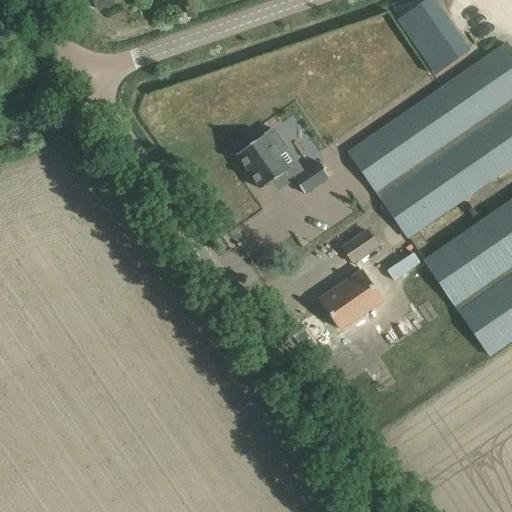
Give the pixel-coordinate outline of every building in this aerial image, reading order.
[(94,0),(99,10),(122,0),(94,0)] [(472,50),(436,0),(405,0),(391,10),(436,75),(472,50)] [(511,52),(507,44),(349,152),(409,238),(511,166),(511,52)] [(329,177),(319,162),(303,173),(273,130),(252,144),(249,141),(238,148),(241,152),(237,155),(261,190),(278,178),(283,187),(294,179),(304,194),(329,177)] [(425,261),(424,261),(489,355),(490,356),(494,353),(511,340),(511,200),(482,222),(425,261)] [(353,263),(377,246),(367,231),(343,248),(353,263)] [(320,300),(341,330),(382,301),(361,272),(350,280),(352,283),(343,289),(340,286),(320,300)]
